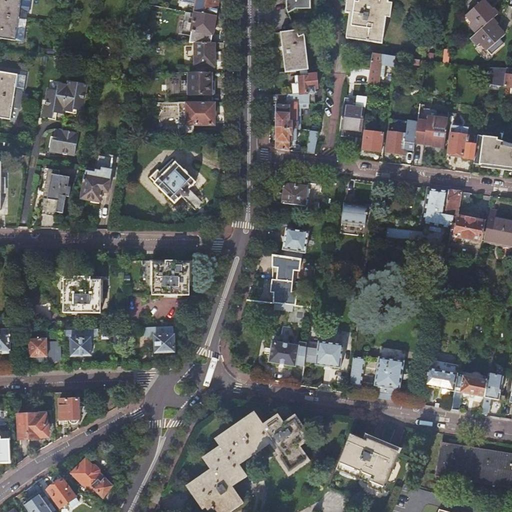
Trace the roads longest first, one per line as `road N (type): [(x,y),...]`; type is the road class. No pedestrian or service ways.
road 1 (residential): [(511,428),(210,381)]
road 2 (residential): [(249,152),(511,185)]
road 3 (residential): [(0,238),(240,246)]
road 4 (residential): [(157,402),(0,494)]
road 5 (residential): [(172,378),(0,385)]
road 6 (secondary): [(249,152),(249,0)]
